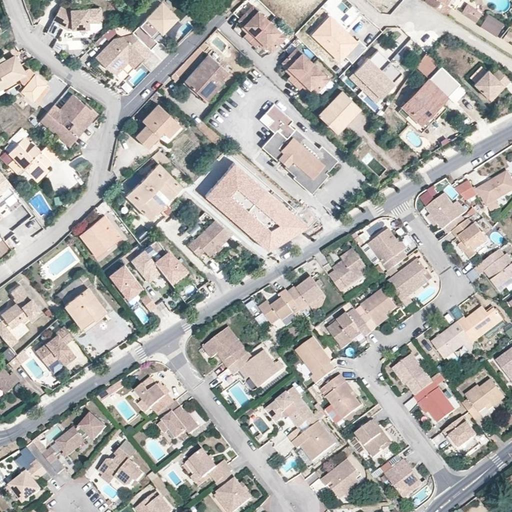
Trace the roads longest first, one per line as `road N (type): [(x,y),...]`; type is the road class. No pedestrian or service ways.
road 1 (residential): [(456,493),(371,376),(373,357),(440,304),(448,288),(444,268),(393,199)]
road 2 (residential): [(164,339),(393,199)]
road 3 (residential): [(0,273),(95,193),(119,108)]
road 4 (residential): [(164,339),(294,507)]
road 5 (residential): [(0,438),(164,339)]
road 6 (residential): [(119,108),(32,46),(8,0)]
road 7 (residential): [(393,199),(511,133)]
road 8 (residential): [(216,18),(119,108)]
